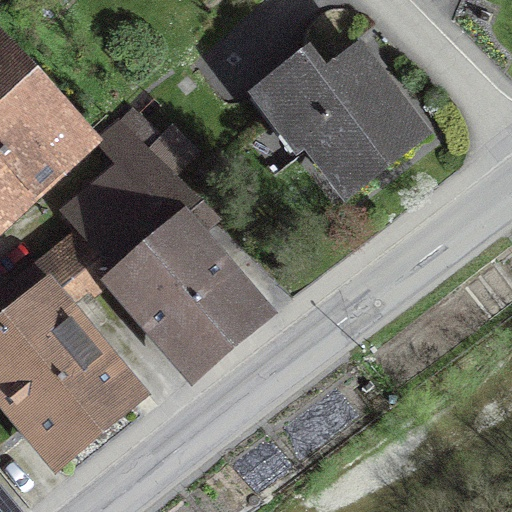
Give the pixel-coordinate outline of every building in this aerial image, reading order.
[(378,156),(386,167),(423,137),(358,52),(322,79),(306,58),(257,95),(299,149),(307,143),(340,186),(378,156)] [(0,212),(30,184),(28,181),(47,164),(53,171),(80,146),(0,58),(0,212)] [(64,211),(79,230),(158,164),(118,125),(100,140),(121,164),(64,211)] [(79,230),(51,253),(88,296),(116,273),(193,367),(255,314),(178,224),(200,205),(158,164),(79,230)] [(0,385),(56,454),(126,395),(71,329),(97,307),(88,296),(51,253),(0,293),(0,385)] [(0,511),(8,511),(0,501),(0,511)]
